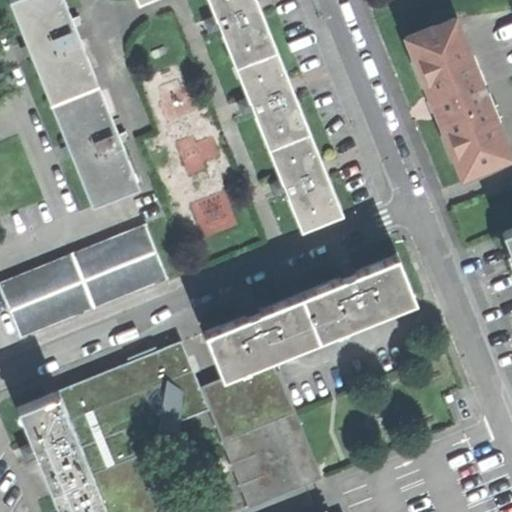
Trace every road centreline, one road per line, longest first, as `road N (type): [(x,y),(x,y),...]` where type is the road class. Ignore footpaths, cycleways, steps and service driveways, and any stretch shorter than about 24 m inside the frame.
road 1 (residential): [(416,212),(0,380)]
road 2 (residential): [(511,446),(416,212)]
road 3 (residential): [(416,212),(329,0)]
